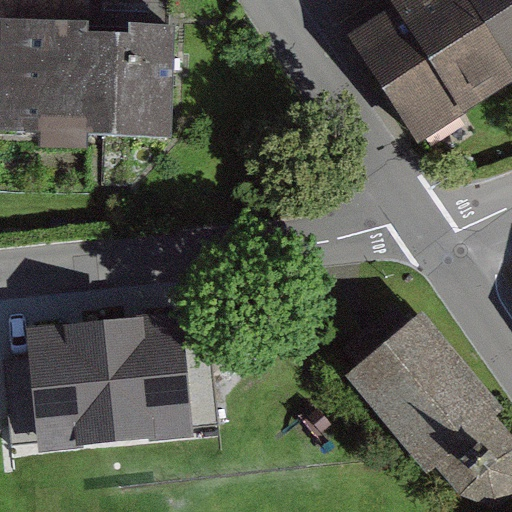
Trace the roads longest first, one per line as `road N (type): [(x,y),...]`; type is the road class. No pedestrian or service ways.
road 1 (residential): [(0,274),(324,241),(365,234),(413,207)]
road 2 (residential): [(413,207),(276,0)]
road 3 (residential): [(511,349),(439,247)]
